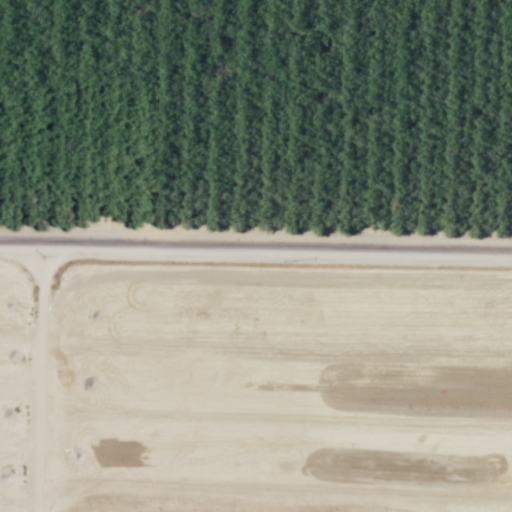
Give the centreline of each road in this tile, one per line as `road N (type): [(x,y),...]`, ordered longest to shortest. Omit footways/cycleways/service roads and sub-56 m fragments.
road 1 (track): [(511,237),(0,226)]
road 2 (residential): [(0,238),(511,249)]
